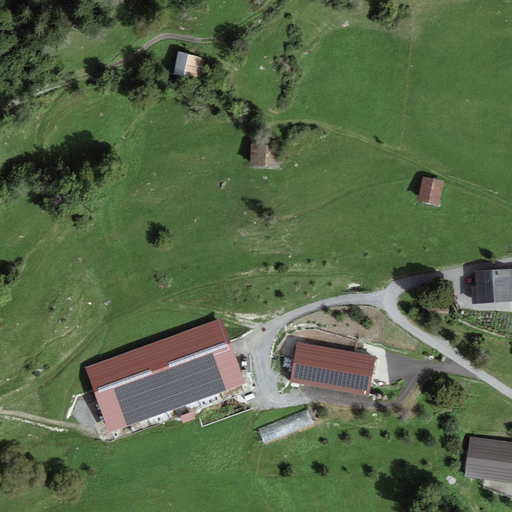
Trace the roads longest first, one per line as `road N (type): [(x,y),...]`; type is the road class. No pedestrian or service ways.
road 1 (residential): [(511,395),(396,317),(387,299),(416,280),(511,259)]
road 2 (track): [(511,202),(324,126),(267,128)]
road 3 (track): [(99,71),(156,35),(228,33)]
